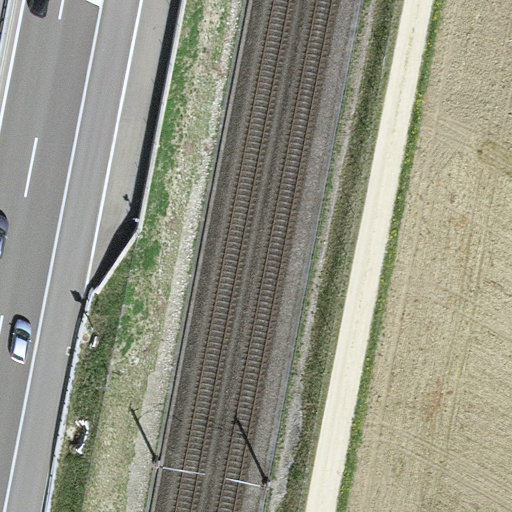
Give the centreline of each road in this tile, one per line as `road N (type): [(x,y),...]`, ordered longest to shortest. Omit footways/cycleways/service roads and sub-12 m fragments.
road 1 (track): [(321,511),(419,0)]
road 2 (motorway): [(0,329),(63,0)]
